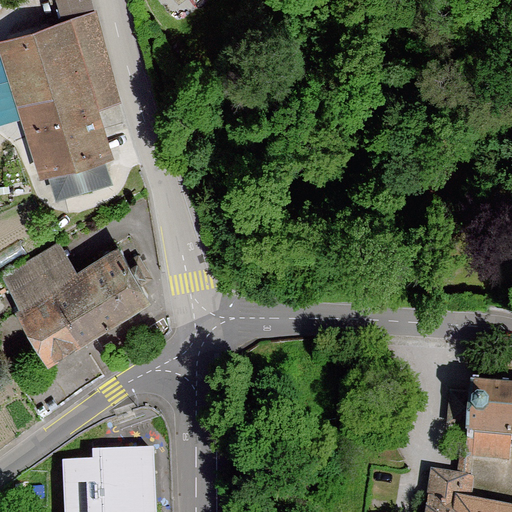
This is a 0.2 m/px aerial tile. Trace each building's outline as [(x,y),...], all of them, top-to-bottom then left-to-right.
[(57,0),(64,19),(69,17),(94,98),(121,89),(93,0),(57,0)] [(64,19),(1,38),(42,167),(109,146),(94,98),(69,17),(64,19)] [(17,310),(79,275),(60,244),(3,277),(17,310)] [(79,275),(15,313),(48,370),(155,303),(123,249),(79,275)] [(511,378),(487,376),(473,374),(465,428),(468,429),(511,433),(511,432),(511,378)] [(474,457),(509,462),(511,433),(468,429),(468,436),(466,456),(474,457)] [(463,436),(458,473),(471,475),(474,457),(466,456),(468,436),(463,436)] [(94,459),(62,460),(64,511),(157,511),(154,446),(94,449),(94,459)] [(511,511),(511,509),(466,502),(471,475),(458,473),(433,469),(425,511),(511,511)]
